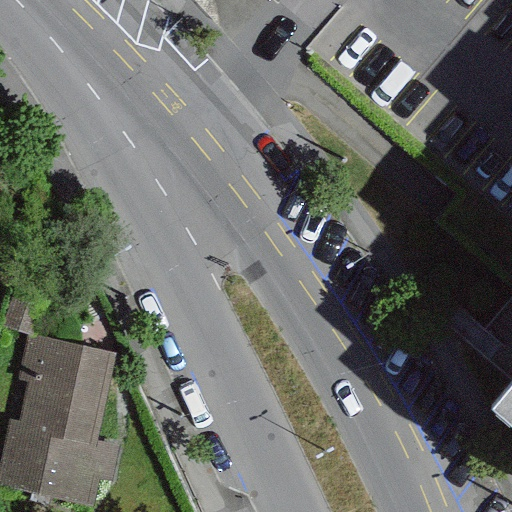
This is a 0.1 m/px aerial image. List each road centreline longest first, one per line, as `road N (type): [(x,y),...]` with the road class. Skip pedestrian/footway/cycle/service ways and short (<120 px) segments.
road 1 (tertiary): [(407,511),(344,384),(249,229),(177,176)]
road 2 (tertiary): [(177,176),(174,255),(296,511)]
road 3 (tertiary): [(30,0),(177,176)]
